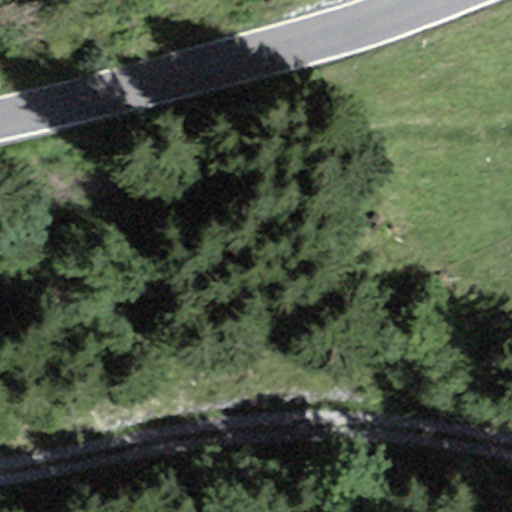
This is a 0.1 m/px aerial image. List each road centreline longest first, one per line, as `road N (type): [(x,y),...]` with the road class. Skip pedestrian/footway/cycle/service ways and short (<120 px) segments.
road 1 (track): [(511,447),(405,425),(252,426),(0,473)]
road 2 (secondary): [(429,0),(0,121)]
